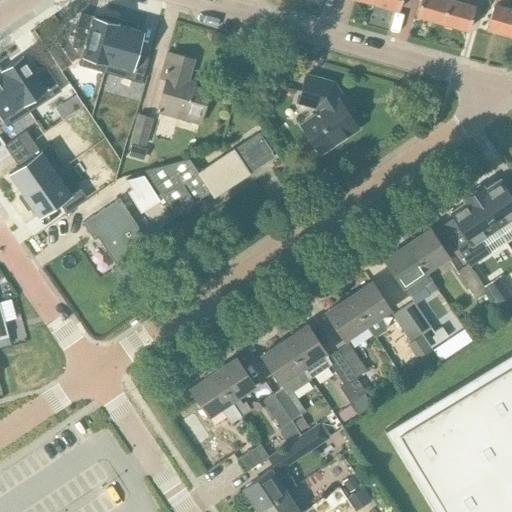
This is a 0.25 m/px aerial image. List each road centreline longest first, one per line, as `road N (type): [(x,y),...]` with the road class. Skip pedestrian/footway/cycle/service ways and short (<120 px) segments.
road 1 (residential): [(93,371),(511,100)]
road 2 (residential): [(511,94),(206,0)]
road 3 (residential): [(187,511),(93,371)]
road 4 (residential): [(93,371),(0,242)]
